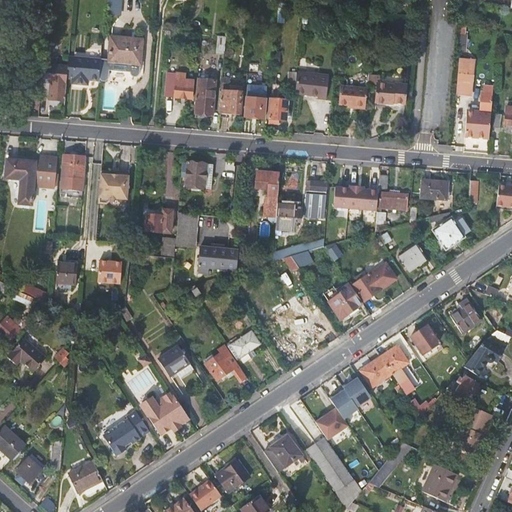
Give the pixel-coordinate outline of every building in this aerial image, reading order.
[(54,29),(45,28),(45,38),(53,39),(54,29)] [(108,72),(130,73),(130,75),(132,77),(133,78),(136,78),(137,77),(139,76),(140,74),(140,66),(142,41),(111,38),(109,60),(101,60),(99,78),(100,79),(100,80),(101,81),(102,82),(104,82),(105,82),(106,81),(107,80),(108,79),(108,72)] [(60,43),(44,41),(44,52),(59,53),(60,43)] [(216,59),(224,60),(225,44),(217,44),(216,59)] [(85,58),(74,57),(72,79),(72,84),(83,85),(84,80),(88,81),(99,81),(99,78),(101,60),(101,59),(85,58)] [(470,96),(473,59),(459,58),(456,95),(468,96),(470,96)] [(68,67),(43,65),(41,81),(51,82),(50,100),(63,101),(64,83),(66,83),(67,79),(68,67)] [(328,75),(297,73),(295,93),(318,95),(318,97),(326,98),(328,75)] [(181,77),(176,76),(175,87),(169,86),(168,97),(192,99),(193,80),(181,79),(181,77)] [(215,80),(197,78),(194,113),(212,115),(215,80)] [(289,89),(289,82),(273,80),(272,88),(289,89)] [(403,103),(404,84),(395,83),(395,85),(377,84),(376,102),(393,103),(394,102),(403,103)] [(489,139),(493,86),(484,85),(484,92),(482,92),(480,112),(480,111),(479,115),(467,114),(465,137),(489,139)] [(354,108),(365,109),(367,89),(341,87),(339,104),(354,106),(354,108)] [(250,88),(246,88),(245,97),(246,97),(245,116),(264,118),(265,99),(249,97),(250,88)] [(220,112),(240,114),(242,92),(222,91),(220,112)] [(288,101),(271,99),(269,118),(286,120),(288,101)] [(63,165),(65,165),(69,165),(68,171),(68,178),(83,180),(85,156),(63,155),(63,165)] [(30,162),(3,160),(2,179),(20,180),(18,204),(33,205),(34,186),(53,188),(55,170),(56,158),(37,156),(37,162),(30,162)] [(187,164),(182,163),(181,177),(186,178),(185,186),(211,188),(213,164),(188,162),(187,164)] [(128,176),(119,175),(110,174),(110,171),(100,170),(98,203),(106,204),(106,206),(126,207),(126,200),(128,176)] [(264,216),(276,217),(277,204),(279,173),(257,172),(256,189),(268,190),(268,196),(265,200),(264,216)] [(387,177),(379,176),(378,189),(386,189),(387,177)] [(445,200),(447,182),(422,179),(420,198),(445,200)] [(324,216),(327,183),(307,180),(304,214),(324,216)] [(469,182),(468,197),(468,203),(476,203),(477,182),(469,182)] [(333,207),(376,211),(378,191),(364,189),(364,187),(350,186),(349,188),(335,187),(333,207)] [(511,187),(498,186),(495,206),(511,208),(511,187)] [(381,193),(381,201),(378,201),(378,208),(405,210),(406,195),(381,193)] [(297,206),(277,204),(276,217),(275,230),(285,230),(284,232),(289,233),(289,231),(294,231),(295,226),(299,227),(300,209),(297,209),(297,206)] [(145,214),(144,231),(170,233),(172,211),(163,211),(163,216),(145,214)] [(188,247),(190,214),(178,213),(176,238),(175,246),(188,247)] [(386,213),(376,213),(375,233),(388,229),(387,226),(387,222),(386,222),(386,213)] [(197,214),(190,214),(188,247),(194,248),(197,214)] [(453,224),(449,218),(431,230),(445,251),(463,238),(462,236),(468,231),(460,219),(453,224)] [(176,238),(161,237),(160,257),(174,258),(175,246),(176,238)] [(276,251),(278,260),(282,259),(291,256),(306,252),(303,244),(276,251)] [(336,245),(327,252),(334,262),(343,256),(336,245)] [(208,268),(236,271),(238,251),(200,247),(197,273),(208,274),(208,268)] [(306,252),(291,256),(299,270),(320,260),(323,264),(332,260),(323,247),(306,252)] [(423,261),(415,248),(398,258),(406,271),(423,261)] [(291,256),(282,259),(293,274),(299,270),(291,256)] [(121,282),(122,261),(99,259),(98,280),(121,282)] [(56,284),(57,284),(75,285),(75,279),(82,280),(84,261),(62,260),(61,264),(57,264),(56,284)] [(363,302),(379,291),(394,280),(383,264),(352,285),(363,302)] [(0,289),(5,290),(9,285),(0,281),(0,289)] [(23,292),(39,299),(41,292),(24,284),(23,292)] [(75,289),(75,285),(57,284),(57,288),(59,291),(69,293),(75,289)] [(361,305),(347,284),(343,287),(345,290),(328,302),(339,319),(347,314),(349,317),(359,310),(357,307),(361,305)] [(195,296),(199,293),(194,286),(190,288),(195,296)] [(183,299),(192,295),(186,287),(171,291),(175,300),(182,297),(183,299)] [(33,298),(16,290),(13,299),(29,306),(33,298)] [(47,302),(48,295),(41,292),(39,299),(42,300),(47,302)] [(238,314),(244,310),(235,297),(230,301),(238,314)] [(303,329),(311,323),(310,320),(319,314),(307,297),(298,303),(296,301),(288,306),(303,329)] [(42,300),(22,322),(17,327),(12,322),(6,317),(0,323),(0,329),(11,339),(20,330),(21,331),(47,302),(42,300)] [(480,320),(466,300),(458,305),(461,308),(450,315),(462,333),(480,320)] [(298,332),(303,329),(288,306),(283,309),(286,314),(270,325),(278,337),(281,335),(284,339),(297,330),(298,332)] [(490,306),(484,315),(494,329),(504,313),(490,306)] [(131,317),(125,307),(119,310),(126,321),(131,317)] [(16,317),(12,322),(17,327),(22,322),(16,317)] [(314,327),(311,323),(303,329),(305,333),(314,327)] [(438,343),(426,326),(410,337),(416,345),(413,347),(415,350),(418,348),(422,354),(438,343)] [(232,344),(246,363),(256,355),(252,350),(262,344),(253,330),(232,344)] [(31,369),(44,354),(26,338),(8,357),(16,364),(20,360),(31,369)] [(503,355),(484,342),(468,361),(464,366),(479,375),(487,362),(490,363),(493,362),(498,365),(503,355)] [(242,384),(249,379),(226,345),(219,349),(222,354),(206,364),(217,380),(233,370),(242,384)] [(396,346),(380,357),(391,374),(402,389),(405,387),(401,381),(406,378),(399,368),(408,363),(396,346)] [(169,377),(176,372),(180,378),(193,369),(189,363),(177,347),(158,360),(169,377)] [(69,354),(62,349),(53,359),(59,364),(69,354)] [(134,354),(134,355),(147,358),(141,349),(134,354)] [(380,357),(364,368),(375,385),(391,374),(380,357)] [(460,377),(448,395),(461,401),(468,391),(473,393),(479,384),(466,375),(463,379),(460,377)] [(344,390),(356,407),(371,397),(358,378),(354,380),(350,383),(348,381),(342,386),(344,390)] [(342,417),(356,407),(344,390),(337,395),(335,393),(329,398),(334,406),(342,417)] [(162,436),(171,430),(178,425),(179,427),(189,420),(171,393),(155,404),(152,399),(141,406),(162,436)] [(342,417),(334,406),(328,411),(329,413),(324,416),(315,422),(327,440),(348,426),(342,417)] [(473,406),(466,421),(468,422),(475,407),(473,406)] [(468,422),(466,421),(463,428),(461,427),(455,442),(460,445),(459,447),(472,453),(478,441),(479,442),(492,414),(475,407),(468,422)] [(126,419),(128,420),(103,437),(117,458),(126,452),(125,450),(124,448),(131,443),(132,446),(141,440),(140,439),(149,433),(136,412),(126,419)] [(75,425),(72,419),(66,421),(69,428),(75,425)] [(26,445),(4,425),(0,429),(0,446),(14,459),(26,445)] [(180,429),(179,427),(178,425),(171,430),(174,433),(180,429)] [(301,456),(287,436),(263,452),(277,473),(301,456)] [(353,481),(325,440),(308,451),(336,492),(353,481)] [(377,486),(410,445),(402,442),(378,471),(369,482),(377,486)] [(51,470),(59,471),(61,452),(53,452),(51,470)] [(29,484),(43,470),(30,457),(16,471),(29,484)] [(77,493),(102,481),(92,461),(68,473),(77,493)] [(224,471),(223,470),(216,474),(229,492),(251,477),(239,461),(224,471)] [(445,501),(457,474),(435,464),(422,490),(445,501)] [(210,480),(189,495),(200,510),(221,495),(210,480)] [(353,481),(336,492),(347,509),(361,492),(353,481)] [(265,511),(268,510),(259,497),(241,509),(242,511),(265,511)] [(193,511),(185,500),(166,511),(193,511)] [(206,510),(207,511),(218,511),(225,508),(221,501),(206,510)]
